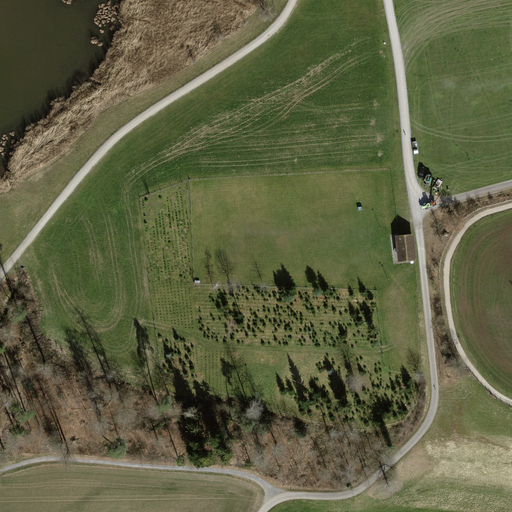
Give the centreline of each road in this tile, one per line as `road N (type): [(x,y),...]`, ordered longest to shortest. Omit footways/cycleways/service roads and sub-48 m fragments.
road 1 (track): [(0,275),(105,147),(263,38),(293,0)]
road 2 (track): [(278,499),(363,487),(431,416),(416,210)]
road 3 (track): [(511,401),(464,363),(450,325),(446,258),(475,215)]
road 4 (track): [(416,210),(388,0)]
